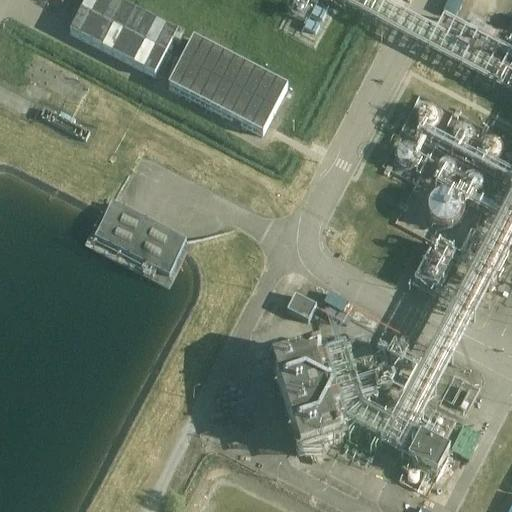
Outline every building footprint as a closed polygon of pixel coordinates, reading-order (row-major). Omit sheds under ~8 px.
[(316,33),(331,37),(339,10),(324,5),(316,33)] [(191,42),(166,90),(262,139),(287,91),(191,42)] [(489,137),(489,123),(472,123),(471,136),(489,137)] [(416,165),(431,154),(422,142),(407,153),(416,165)] [(464,173),(466,159),(452,157),(450,171),(464,173)] [(459,218),(459,215),(458,209),(456,204),(452,201),(449,200),(445,199),(440,199),(433,202),(429,208),(427,214),(429,221),(432,226),(436,229),(442,231),(448,230),(451,229),(454,227),(458,222),(459,218)] [(101,235),(173,273),(187,244),(116,207),(101,235)] [(416,282),(438,293),(457,258),(435,246),(416,282)] [(288,314),(309,325),(317,310),(296,299),(288,314)] [(333,321),(354,327),(359,309),(338,303),(333,321)] [(311,355),(273,368),(275,374),(279,386),(281,394),(285,406),(289,418),(293,430),(296,437),(300,450),(302,456),(306,467),(344,455),(340,444),(338,437),(346,434),(343,423),(334,426),(327,404),(336,401),(330,386),(322,388),(315,368),(311,356),(311,355)] [(400,482),(428,496),(462,431),(435,416),(400,482)]
